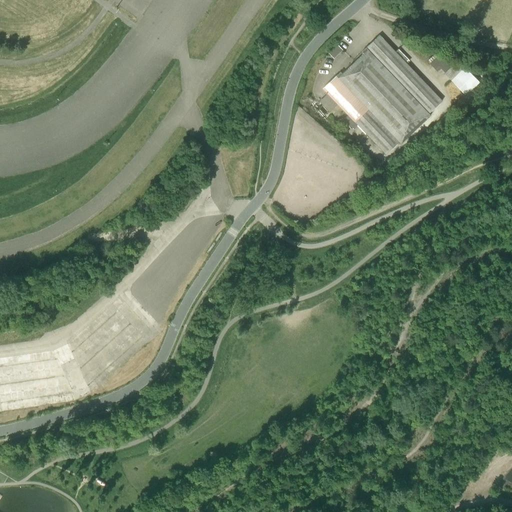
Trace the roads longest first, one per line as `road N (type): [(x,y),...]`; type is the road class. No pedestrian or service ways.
road 1 (unclassified): [(0,430),(88,407),(157,368),(183,307),(268,186),(303,56),(362,0)]
road 2 (unknown): [(262,195),(290,229),(316,237),(511,155)]
